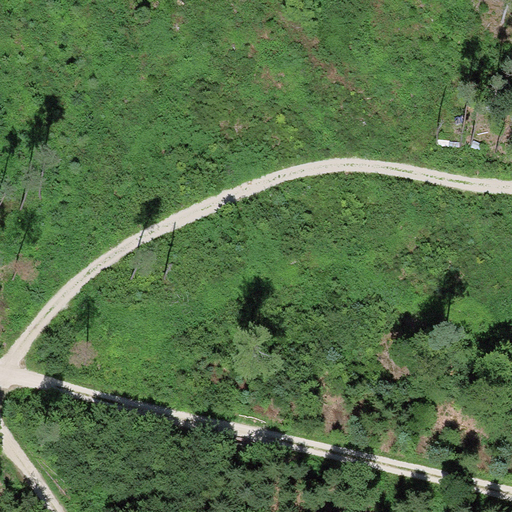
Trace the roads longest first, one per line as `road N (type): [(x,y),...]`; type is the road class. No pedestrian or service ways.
road 1 (track): [(53,349),(111,265),(236,185),(327,163),(429,179),(511,173)]
road 2 (track): [(511,497),(0,386)]
road 3 (track): [(53,349),(7,389),(79,511)]
